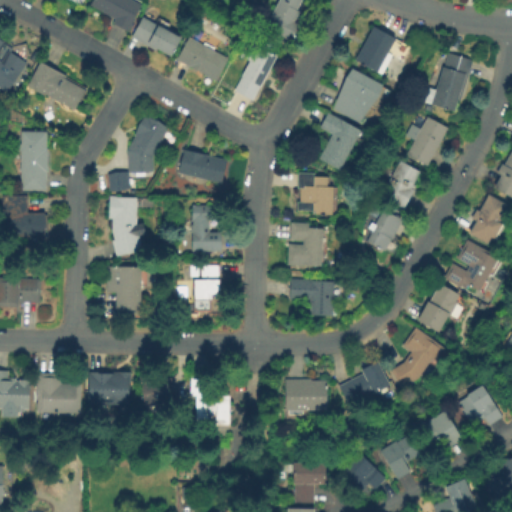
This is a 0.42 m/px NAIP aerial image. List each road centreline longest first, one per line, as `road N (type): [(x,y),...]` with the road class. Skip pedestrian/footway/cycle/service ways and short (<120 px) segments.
road 1 (residential): [(511,23),(492,119),(397,291),(361,332),(314,344)]
road 2 (residential): [(345,0),(258,165),(255,371)]
road 3 (residential): [(314,344),(0,339)]
road 4 (residential): [(263,146),(0,0)]
road 5 (residential): [(140,77),(79,175),(74,341)]
road 6 (residential): [(511,23),(474,23),(389,0)]
